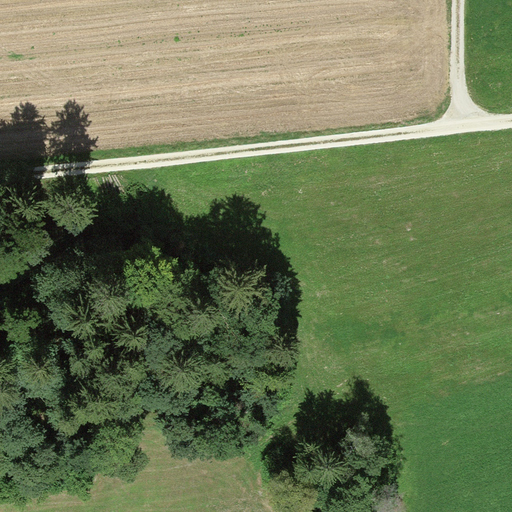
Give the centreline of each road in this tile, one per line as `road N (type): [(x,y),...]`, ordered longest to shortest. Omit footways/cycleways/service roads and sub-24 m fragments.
road 1 (track): [(511,119),(0,180)]
road 2 (track): [(455,122),(455,0)]
